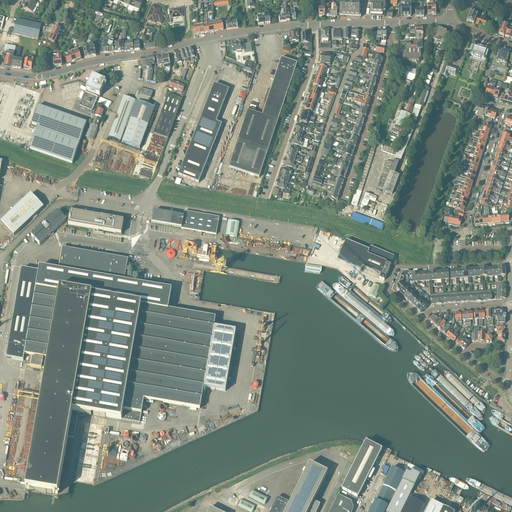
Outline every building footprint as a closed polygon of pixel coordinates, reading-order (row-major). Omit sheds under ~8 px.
[(137,0),(134,8),(138,10),(138,12),(138,13),(142,3),(139,2),(140,0),(137,0)] [(244,0),(246,9),(254,8),(252,0),(244,0)] [(371,0),(371,11),(370,15),(377,15),(382,16),(382,13),(385,13),(385,5),(386,5),(386,0),(371,0)] [(507,0),(505,0),(500,16),(505,18),(506,18),(511,1),(507,0)] [(484,4),(478,2),(477,5),(475,4),(472,11),(473,12),(474,13),(470,11),(466,21),(473,24),(477,15),(479,16),(484,4)] [(32,12),(34,7),(22,3),(21,5),(25,6),(24,9),(34,14),(34,13),(32,12)] [(349,5),(349,3),(340,3),(340,16),(346,17),(347,10),(349,5)] [(361,4),(349,3),(349,5),(347,10),(346,17),(361,18),(361,4)] [(410,3),(400,4),(401,17),(411,16),(410,3)] [(499,16),(503,6),(496,3),(492,13),(499,16)] [(422,10),(415,10),(415,17),(424,17),(424,4),(420,4),(420,9),(422,9),(422,10)] [(331,6),(330,16),(335,17),(335,16),(337,16),(337,14),(339,14),(339,9),(337,9),(337,8),(336,8),(336,5),(334,5),(331,5),(331,6)] [(161,9),(153,6),(147,20),(155,23),(156,21),(158,22),(158,23),(161,24),(163,20),(162,19),(163,15),(159,13),(161,9)] [(182,17),(181,9),(169,10),(170,15),(167,16),(168,24),(171,23),(171,18),(182,17)] [(270,24),(269,15),(257,17),(255,18),(256,22),(258,21),(258,26),(270,24)] [(505,18),(498,35),(504,37),(509,26),(510,21),(511,20),(506,18),(505,18)] [(42,25),(17,19),(13,35),(38,40),(42,25)] [(484,21),(478,19),(475,25),(481,27),(482,27),(488,29),(490,24),(484,22),(484,21)] [(47,28),(46,31),(52,34),(51,34),(58,38),(61,32),(62,30),(55,27),(51,25),(49,29),(47,28)] [(405,60),(409,60),(421,60),(421,49),(422,49),(422,39),(423,39),(423,28),(410,28),(410,39),(411,42),(406,42),(406,45),(406,54),(405,54),(405,60)] [(438,42),(441,30),(437,29),(436,29),(434,29),(433,33),(435,33),(433,40),(435,41),(433,45),(436,45),(437,42),(438,42)] [(448,33),(441,30),(438,42),(437,42),(436,45),(438,46),(439,42),(441,43),(440,44),(444,46),(445,43),(448,33)] [(46,31),(45,34),(48,36),(47,37),(49,38),(48,40),(55,44),(56,42),(58,38),(51,34),(52,34),(46,31)] [(342,44),(342,31),(331,32),(332,47),(342,46),(342,44)] [(103,54),(108,53),(108,47),(110,43),(109,43),(110,43),(105,41),(104,47),(103,47),(103,50),(101,50),(101,52),(100,54),(103,54)] [(243,43),(243,42),(231,44),(233,53),(237,52),(237,53),(238,53),(239,53),(240,53),(241,52),(241,51),(244,51),(244,54),(252,52),(250,44),(243,45),(243,43)] [(115,43),(115,44),(115,52),(124,52),(124,43),(115,43)] [(476,43),(474,43),(473,44),(469,54),(475,56),(480,58),(479,58),(485,60),(489,49),(488,47),(486,47),(484,48),(477,46),(477,45),(476,43)] [(5,47),(4,52),(7,53),(6,54),(4,67),(11,68),(12,68),(21,70),(22,69),(23,61),(19,61),(21,49),(16,48),(16,47),(5,45),(5,47)] [(91,57),(89,45),(88,45),(89,46),(83,47),(83,51),(85,58),(91,57)] [(385,48),(374,46),(373,52),(384,54),(385,48)] [(494,57),(492,66),(501,68),(501,66),(506,67),(510,52),(499,49),(497,57),(494,57)] [(183,50),(179,51),(182,61),(184,60),(185,63),(187,62),(183,50)] [(69,55),(72,62),(77,61),(73,52),(68,53),(69,55)] [(67,64),(72,62),(69,55),(66,56),(66,54),(64,55),(67,64)] [(373,56),(371,60),(382,63),(383,59),(380,58),(381,55),(377,54),(376,57),(373,56)] [(57,56),(54,56),(53,57),(54,67),(62,66),(62,65),(65,65),(64,60),(62,60),(61,57),(57,57),(56,57),(56,56),(57,56)] [(163,74),(164,74),(165,73),(165,72),(163,57),(157,58),(158,67),(162,67),(163,74)] [(25,60),(24,70),(27,70),(27,69),(31,70),(33,62),(33,59),(29,58),(29,61),(28,61),(28,58),(26,58),(25,60)] [(139,67),(141,67),(146,67),(146,70),(147,70),(148,70),(147,58),(141,59),(141,63),(139,64),(139,67)] [(297,64),(281,58),(262,116),(248,111),(229,168),(259,178),(297,64)] [(369,60),(368,62),(371,63),(374,63),(373,66),(380,68),(382,63),(371,60),(369,60)] [(244,65),(242,70),(252,74),(256,64),(251,62),(249,67),(244,65)] [(443,72),(442,76),(447,78),(448,74),(456,77),(459,70),(449,67),(450,64),(446,63),(443,72)] [(320,66),(318,71),(325,74),(325,73),(328,75),(330,70),(320,66)] [(417,71),(409,69),(403,67),(400,77),(413,82),(417,71)] [(378,77),(379,72),(367,68),(366,71),(371,72),(370,75),(378,77)] [(317,76),(315,81),(322,83),(325,84),(326,79),(324,78),(317,76)] [(88,86),(80,106),(92,111),(98,98),(99,99),(106,83),(108,79),(104,78),(102,82),(99,80),(92,77),(92,79),(89,85),(88,86)] [(481,77),(479,84),(486,86),(488,79),(481,77)] [(364,80),(363,82),(365,82),(364,85),(374,88),(376,83),(365,80),(364,80)] [(489,96),(494,81),(491,80),(489,84),(490,84),(489,88),(487,87),(484,95),(488,96),(489,96)] [(173,89),(178,90),(180,84),(171,81),(168,89),(173,91),(173,89)] [(322,83),(315,81),(313,86),(314,86),(313,88),(317,89),(318,87),(320,88),(322,83)] [(497,91),(495,90),(493,98),(496,99),(496,98),(497,99),(502,83),(499,82),(498,87),(497,91)] [(181,168),(178,175),(199,183),(222,125),(216,123),(229,90),(214,84),(202,115),(181,168)] [(415,105),(422,107),(423,108),(430,89),(422,86),(415,105)] [(505,94),(503,101),(506,102),(507,102),(508,102),(511,91),(511,87),(511,86),(510,86),(508,90),(509,91),(508,95),(505,94)] [(149,99),(150,99),(153,92),(141,88),(136,101),(148,104),(149,99)] [(359,88),(358,91),(362,92),(361,94),(372,97),(373,92),(363,89),(359,88)] [(312,91),(310,95),(320,99),(322,92),(319,91),(318,93),(312,91)] [(161,114),(175,119),(182,100),(168,95),(161,114)] [(310,95),(308,100),(318,104),(320,99),(310,95)] [(124,97),(109,138),(120,142),(125,128),(127,129),(122,143),(139,149),(148,125),(154,109),(135,101),(124,97)] [(370,104),(355,99),(354,102),(362,104),(361,106),(368,108),(370,104)] [(405,104),(404,107),(407,108),(405,114),(409,115),(410,116),(411,116),(414,108),(412,107),(415,101),(411,99),(411,100),(409,99),(407,105),(405,104)] [(307,105),(317,108),(318,104),(308,100),(307,105)] [(317,108),(307,105),(305,110),(315,113),(317,108)] [(409,124),(394,159),(400,162),(414,126),(415,125),(415,126),(422,107),(415,105),(409,123),(409,124)] [(72,164),(87,123),(38,106),(32,124),(38,126),(30,149),(72,164)] [(486,117),(488,109),(486,108),(485,109),(480,107),(477,116),(483,118),(484,116),(486,117)] [(367,113),(353,109),(352,108),(351,111),(359,113),(358,115),(365,117),(367,113)] [(103,111),(98,109),(95,117),(101,119),(103,111)] [(492,111),(488,125),(491,126),(492,123),(491,123),(492,119),(494,120),(497,112),(494,111),(493,111),(492,111)] [(302,112),(301,117),(309,120),(314,121),(315,119),(309,117),(310,115),(302,112)] [(410,116),(401,112),(396,126),(405,129),(410,116)] [(168,139),(175,119),(161,114),(154,134),(168,139)] [(95,119),(92,118),(85,137),(93,140),(98,127),(97,126),(100,120),(95,118),(95,119)] [(362,128),(363,124),(349,119),(348,121),(355,124),(355,126),(362,128)] [(296,130),(297,130),(304,132),(307,133),(309,128),(298,125),(296,130)] [(477,127),(476,129),(482,131),(481,133),(489,135),(490,132),(489,132),(489,131),(477,127)] [(359,138),(360,133),(346,128),(345,131),(350,133),(350,132),(352,133),(352,135),(359,138)] [(297,130),(295,135),(304,137),(309,139),(310,137),(305,135),(305,136),(303,135),(304,132),(297,130)] [(293,139),(292,144),(300,146),(303,147),(304,143),(303,143),(301,142),(302,141),(294,139),(293,139)] [(324,143),(322,149),(328,151),(329,151),(331,146),(324,143)] [(473,145),(471,144),(468,144),(468,145),(476,148),(475,150),(483,153),(484,150),(484,149),(484,148),(473,145)] [(338,148),(342,149),(354,153),(355,149),(344,145),(344,147),(342,147),(342,146),(339,145),(338,148)] [(376,146),(370,145),(368,150),(368,151),(356,190),(361,192),(374,152),(376,146)] [(398,150),(384,146),(382,151),(396,156),(398,150)] [(342,152),(341,154),(345,156),(345,155),(352,158),(354,153),(342,149),(342,152)] [(289,152),(288,157),(296,159),(302,161),(303,159),(297,157),(297,154),(289,152)] [(464,157),(463,161),(465,162),(478,166),(479,165),(480,162),(472,159),(472,161),(468,160),(465,159),(466,157),(464,157)] [(495,158),(494,161),(494,162),(508,167),(509,165),(501,162),(502,160),(495,158)] [(294,166),(295,163),(287,161),(285,166),(296,169),(296,167),(294,166)] [(339,161),(337,166),(341,167),(348,169),(350,165),(340,161),(339,161)] [(392,162),(387,161),(381,177),(377,188),(382,190),(386,179),(387,179),(391,165),(392,165),(392,162)] [(394,174),(399,163),(394,161),(383,191),(392,194),(399,176),(394,174)] [(465,162),(464,163),(471,165),(470,168),(478,170),(479,167),(478,167),(478,166),(465,162)] [(491,171),(491,172),(505,176),(505,174),(498,172),(498,170),(491,168),(490,171),(491,171)] [(476,174),(459,169),(458,173),(460,174),(461,171),(468,174),(467,176),(475,178),(476,175),(475,175),(476,174)] [(336,171),(334,176),(345,179),(346,174),(336,171)] [(291,181),(295,183),(296,181),(292,179),(292,180),(290,179),(291,176),(283,174),(282,179),(284,180),(285,179),(288,180),(288,181),(289,181),(290,182),(290,181),(291,181)] [(489,176),(488,179),(489,179),(488,180),(499,183),(502,184),(503,183),(502,183),(502,182),(500,181),(495,180),(496,178),(489,176)] [(329,179),(328,181),(342,186),(344,181),(334,178),(333,180),(329,179)] [(458,178),(457,180),(465,183),(464,185),(472,187),(473,184),(472,184),(473,183),(458,178)] [(328,181),(327,184),(335,186),(334,189),(341,191),(342,186),(328,181)] [(280,183),(278,188),(283,189),(282,192),(289,194),(292,187),(289,186),(288,186),(288,185),(280,183)] [(486,188),(500,193),(501,190),(493,188),(493,186),(486,184),(485,187),(486,187),(486,188)] [(328,189),(327,192),(329,193),(339,196),(341,191),(334,189),(330,187),(329,190),(328,189)] [(457,187),(457,189),(462,191),(462,193),(470,196),(471,192),(470,192),(470,191),(457,187)] [(339,196),(329,193),(328,198),(331,199),(330,200),(334,201),(335,200),(337,201),(339,196)] [(31,194),(1,222),(14,236),(43,208),(31,194)] [(454,196),(454,198),(459,200),(459,202),(467,205),(468,202),(467,201),(467,200),(454,196)] [(511,205),(499,201),(498,203),(506,206),(506,208),(511,210),(511,205)] [(465,208),(452,204),(448,203),(448,205),(457,208),(456,210),(464,213),(465,210),(464,209),(465,208)] [(508,210),(503,208),(504,223),(505,223),(505,224),(511,223),(511,220),(511,219),(510,216),(506,216),(506,211),(508,211),(508,210)] [(183,216),(154,211),(152,223),(181,228),(181,229),(216,235),(220,215),(217,214),(217,217),(184,212),(183,216)] [(453,217),(452,226),(455,226),(456,225),(457,226),(457,227),(460,227),(460,226),(461,222),(459,221),(459,218),(457,218),(458,216),(459,212),(456,211),(455,211),(453,217)] [(70,219),(70,217),(64,216),(62,214),(61,215),(58,212),(31,236),(40,245),(66,221),(64,218),(70,219)] [(116,219),(116,220),(72,212),(71,217),(70,217),(70,216),(70,217),(70,219),(68,225),(98,230),(98,232),(103,232),(103,231),(114,233),(121,234),(124,220),(116,219)] [(228,221),(226,236),(237,238),(239,223),(228,221)] [(345,243),(320,232),(311,254),(336,265),(337,261),(361,271),(362,268),(381,275),(379,279),(384,281),(386,277),(387,274),(388,274),(390,269),(389,269),(391,265),(392,261),(394,257),(384,252),(371,247),(369,251),(346,241),(345,243)] [(22,269),(6,358),(23,361),(24,355),(29,356),(29,358),(28,358),(27,366),(31,367),(31,368),(41,369),(45,369),(46,361),(43,361),(43,360),(32,358),(33,356),(48,359),(26,489),(58,495),(68,437),(74,438),(78,413),(140,423),(144,400),(200,409),(203,388),(225,392),(236,331),(214,328),(215,318),(168,310),(172,290),(124,282),(128,259),(62,248),(58,272),(39,268),(39,272),(22,269)] [(405,275),(402,274),(397,286),(397,287),(397,288),(397,289),(397,290),(397,291),(398,291),(398,292),(399,292),(406,285),(402,282),(405,275)] [(373,284),(368,296),(376,299),(381,287),(373,284)] [(409,289),(406,285),(399,292),(399,293),(399,292),(400,293),(403,296),(404,296),(410,290),(409,289)] [(413,288),(411,286),(409,289),(410,290),(404,296),(405,297),(404,297),(407,300),(408,300),(414,294),(411,290),(413,288)] [(496,291),(493,291),(493,293),(496,293),(496,300),(502,300),(502,299),(505,299),(505,292),(496,292),(496,291)] [(418,297),(414,294),(408,300),(409,301),(412,304),(419,298),(418,297)] [(422,296),(420,295),(418,297),(419,298),(412,304),(413,305),(413,306),(416,308),(417,308),(423,302),(419,298),(422,296)] [(438,304),(438,295),(432,295),(430,295),(430,300),(431,300),(432,304),(435,304),(438,304)] [(423,302),(417,308),(417,309),(420,312),(421,313),(423,311),(424,311),(426,309),(425,308),(428,306),(423,302)] [(502,310),(492,310),(492,312),(492,316),(492,317),(498,317),(498,324),(505,324),(505,311),(504,310),(502,310)] [(442,321),(437,327),(438,328),(439,328),(438,329),(440,330),(441,330),(446,324),(444,323),(450,315),(448,313),(445,317),(442,321)] [(438,319),(435,316),(436,314),(434,314),(429,320),(429,321),(433,324),(438,319)] [(437,328),(437,327),(442,321),(440,319),(441,317),(442,317),(445,314),(442,314),(438,318),(438,319),(433,324),(437,328)] [(447,325),(442,331),(442,332),(444,333),(445,334),(454,324),(454,318),(451,321),(452,322),(450,324),(450,325),(449,327),(447,325)] [(475,334),(474,341),(478,341),(479,341),(479,342),(481,342),(484,342),(485,333),(479,333),(479,330),(479,327),(477,327),(475,327),(475,333),(474,334),(475,334)] [(446,336),(450,339),(454,333),(450,330),(446,336)] [(454,333),(450,339),(454,342),(458,336),(454,333)] [(458,339),(455,343),(459,346),(460,346),(464,340),(465,339),(467,336),(463,333),(460,337),(458,339)] [(465,339),(464,340),(460,346),(462,347),(462,348),(463,350),(464,349),(469,343),(465,339)] [(358,498),(382,449),(366,441),(341,490),(358,498)] [(299,484),(285,511),(316,511),(320,505),(313,502),(321,485),(325,477),(327,473),(310,464),(309,464),(303,477),(299,484)] [(375,500),(369,511),(385,511),(388,507),(387,506),(394,492),(396,492),(404,474),(392,468),(376,501),(375,500)] [(406,473),(386,511),(401,511),(418,479),(420,476),(411,472),(410,475),(406,473)] [(264,506),(268,499),(252,490),(249,498),(264,506)] [(352,511),(354,509),(351,502),(339,496),(338,496),(329,511),(352,511)] [(283,511),(288,503),(278,497),(270,511),(283,511)] [(420,511),(424,506),(410,499),(402,511),(420,511)] [(242,500),(238,507),(248,511),(252,511),(255,506),(242,500)] [(431,501),(425,511),(451,511),(442,507),(431,501)]
